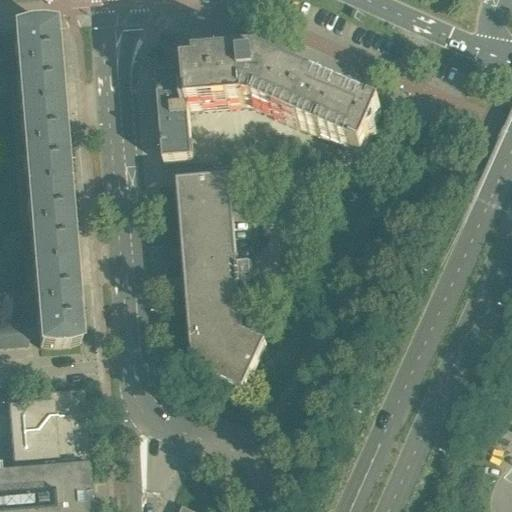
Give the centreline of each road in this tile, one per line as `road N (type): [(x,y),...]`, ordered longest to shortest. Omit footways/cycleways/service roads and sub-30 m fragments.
road 1 (primary): [(511,152),(350,511)]
road 2 (primary): [(387,511),(511,234)]
road 3 (secondary): [(137,380),(115,93)]
road 4 (residential): [(423,24),(403,79),(297,32),(231,17),(234,0)]
road 5 (primary): [(167,429),(235,451),(259,490),(261,511)]
road 6 (tertiary): [(137,380),(129,431),(136,511)]
